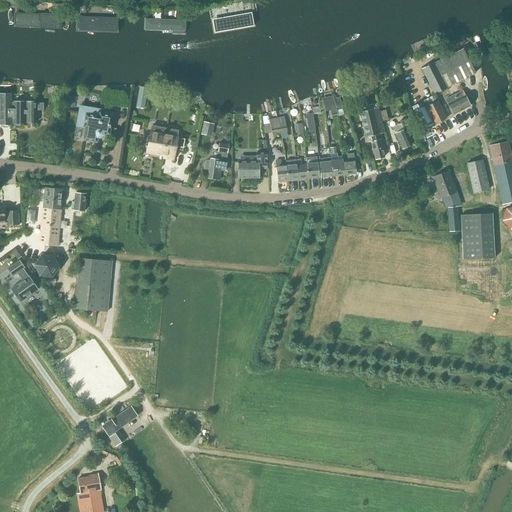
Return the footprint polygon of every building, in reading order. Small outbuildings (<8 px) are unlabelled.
[(207,9),(192,10),(195,35),(267,21),(261,0),(258,0),(233,5),(207,9)] [(13,7),(8,7),(5,32),(61,35),(63,8),(27,8),(24,7),(13,7)] [(129,11),(72,8),(69,33),(127,36),(129,11)] [(144,12),(134,11),(132,36),(186,36),(186,11),(178,11),(162,12),(155,12),(149,12),(144,12)] [(463,48),(435,63),(447,87),(476,73),(463,48)] [(434,62),(421,69),(434,95),(448,88),(447,87),(435,63),(434,62)] [(139,87),(136,107),(145,108),(148,88),(139,87)] [(454,114),(470,106),(463,91),(446,99),(454,114)] [(14,125),(36,125),(36,110),(44,110),(44,103),(36,103),(36,102),(11,102),(11,94),(0,93),(0,124),(11,125),(11,124),(14,124),(14,125)] [(447,118),(438,100),(425,107),(422,102),(412,107),(424,130),(447,118)] [(384,133),(378,107),(361,112),(367,137),(371,136),(372,142),(376,159),(385,157),(381,140),(378,140),(377,135),(384,133)] [(109,135),(113,116),(100,113),(99,116),(86,114),(83,128),(85,128),(83,140),(97,143),(98,138),(100,138),(104,136),(104,134),(109,135)] [(312,114),(305,115),(308,132),(315,131),(312,114)] [(284,118),(277,119),(280,134),(287,132),(284,118)] [(277,119),(269,121),(273,136),(280,134),(277,119)] [(393,127),(395,133),(402,149),(411,145),(405,129),(410,127),(407,119),(401,121),(402,123),(393,127)] [(202,134),(208,135),(209,128),(213,129),(214,124),(204,122),(202,134)] [(301,124),(294,126),(295,137),(303,136),(301,124)] [(178,136),(151,131),(147,151),(164,155),(164,158),(173,160),(175,150),(182,151),(184,139),(177,138),(178,136)] [(511,202),(511,159),(508,142),(489,146),(502,205),(511,202)] [(229,145),(220,144),(217,159),(210,158),(210,161),(205,160),(204,169),(209,170),(208,178),(219,180),(221,170),(225,171),(226,165),(229,166),(230,159),(227,159),(229,145)] [(256,161),(238,161),(238,178),(259,178),(259,169),(266,169),(266,152),(255,152),(256,161)] [(343,161),(344,175),(356,174),(354,153),(347,154),(347,156),(342,156),(342,157),(343,161)] [(319,178),(316,157),(306,158),(307,163),(309,179),(319,178)] [(342,157),(331,158),(334,176),(344,175),(343,161),(342,157)] [(322,158),(319,159),(321,178),(333,176),(332,162),(322,163),(322,158)] [(296,159),(286,160),(286,166),(288,181),(298,180),(296,159)] [(309,179),(307,163),(301,164),(301,159),(296,159),(298,180),(309,179)] [(281,160),(276,160),(278,182),(288,181),(286,166),(282,166),(281,160)] [(489,189),(482,160),(467,164),(474,193),(489,189)] [(449,171),(433,177),(440,198),(457,191),(449,171)] [(58,244),(63,190),(45,188),(40,243),(58,244)] [(74,209),(74,210),(85,211),(86,194),(75,193),(75,201),(72,201),(71,208),(74,209)] [(459,207),(447,208),(449,232),(461,231),(459,207)] [(4,212),(5,220),(9,220),(9,225),(17,224),(16,211),(8,211),(8,212),(4,212)] [(495,258),(492,213),(461,215),(463,260),(495,258)] [(58,267),(54,256),(42,255),(35,265),(40,275),(52,276),(58,267)] [(107,311),(112,262),(80,259),(76,308),(107,311)] [(19,260),(8,268),(13,275),(17,273),(22,280),(10,289),(20,302),(39,289),(29,275),(29,276),(23,268),(24,267),(19,260)] [(100,426),(114,447),(123,441),(116,431),(137,417),(129,406),(100,426)] [(99,495),(102,495),(98,473),(92,474),(92,476),(78,479),(81,498),(99,495)] [(102,511),(99,495),(81,498),(83,511),(102,511)]
